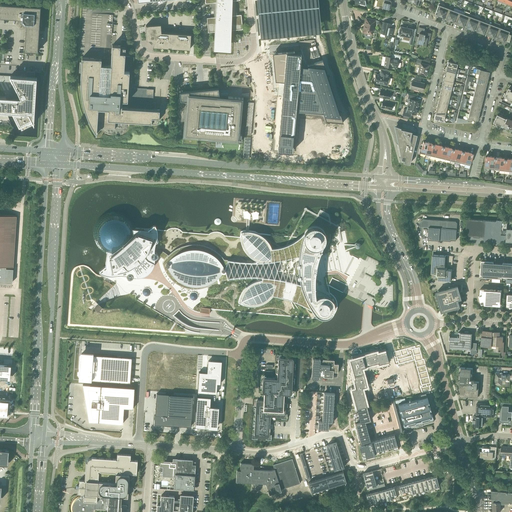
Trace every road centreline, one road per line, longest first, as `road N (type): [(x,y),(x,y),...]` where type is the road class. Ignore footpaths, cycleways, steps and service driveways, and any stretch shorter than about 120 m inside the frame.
road 1 (secondary): [(61,165),(383,188)]
road 2 (secondary): [(384,177),(63,153)]
road 3 (secondary): [(44,431),(61,165)]
road 4 (secondary): [(46,164),(33,430)]
road 5 (unclassified): [(124,0),(147,55),(235,61),(254,44),(249,0)]
road 6 (unclassified): [(241,354),(149,347),(138,445)]
road 7 (unclassified): [(384,177),(385,137),(361,82),(342,0)]
road 8 (residential): [(479,144),(423,124),(447,29)]
road 9 (unclassified): [(241,354),(247,338),(340,344),(374,337)]
road 10 (secondary): [(383,188),(511,196)]
road 11 (secondary): [(511,188),(384,177)]
